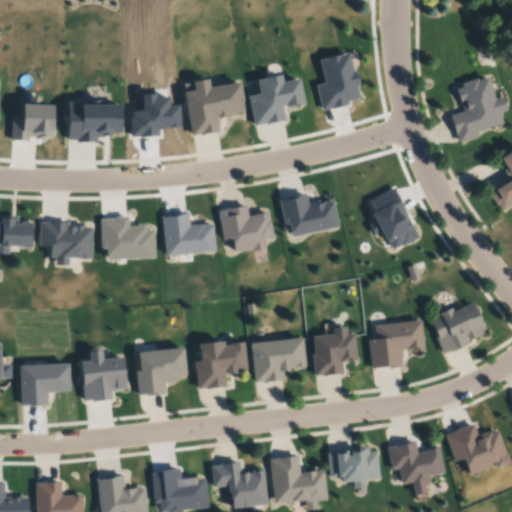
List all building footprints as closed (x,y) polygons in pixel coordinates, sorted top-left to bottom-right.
[(325,82),(315,84),(321,110),(347,103),(346,100),(359,96),(356,84),(357,84),(356,81),(359,80),(357,73),(355,74),(354,69),(353,69),(349,51),(319,59),(325,82)] [(253,124),(247,95),(258,92),(255,77),(281,72),(282,79),(299,76),(304,103),(300,104),(300,102),(294,103),(294,105),(292,106),(291,102),(286,103),(286,106),(284,106),(284,103),(282,104),(285,120),(281,121),(280,119),(268,122),(268,123),(265,124),(264,122),(253,124)] [(456,141),(446,114),(460,109),(453,87),(460,85),(459,82),(475,77),(475,79),(485,75),(493,96),(500,94),(504,108),(496,111),(499,121),(473,130),(475,135),(456,141)] [(218,131),(190,136),(182,90),(192,89),(190,79),(207,76),(209,85),(239,79),(242,99),(240,99),(242,110),(235,111),(235,112),(226,114),(226,116),(218,117),(217,115),(215,116),(218,131)] [(27,141),(8,141),(9,116),(18,116),(19,100),(25,101),(26,93),(40,94),(40,102),(52,102),(51,136),(48,135),(47,134),(43,134),(42,138),(33,138),(33,135),(27,135),(27,141)] [(128,136),(127,116),(130,116),(129,110),(142,109),(141,94),(154,93),(154,95),(167,94),(168,103),(178,102),(179,124),(162,126),(162,128),(157,128),(158,134),(128,136)] [(74,142),(74,138),(66,139),(65,100),(86,100),(86,98),(100,98),(100,103),(120,103),(120,132),(111,132),(111,135),(100,135),(100,134),(95,134),(95,141),(74,142)] [(511,201),(499,209),(496,204),(495,204),(487,191),(511,177),(509,172),(507,174),(504,173),(501,169),(502,165),(497,156),(511,147),(511,201)] [(372,212),(366,200),(394,185),(405,204),(403,205),(420,236),(402,247),(400,243),(392,247),(389,240),(388,241),(381,229),(373,233),(367,223),(374,219),(370,213),(372,212)] [(291,235),(288,223),(282,224),(277,198),(305,192),(307,201),(317,199),(318,203),(332,200),(337,225),(291,235)] [(221,239),(216,210),(224,209),(224,207),(230,205),(231,207),(245,204),(247,215),(254,214),(254,212),(257,211),(258,212),(265,210),(267,219),(269,219),(273,237),(261,239),(263,248),(251,250),(250,248),(233,251),(231,237),(221,239)] [(159,215),(186,212),(187,225),(212,222),(215,250),(164,256),(159,215)] [(0,253),(0,216),(6,217),(7,215),(16,215),(16,223),(18,223),(18,221),(31,221),(29,246),(6,245),(6,253),(0,253)] [(105,247),(100,247),(98,218),(114,217),(114,216),(127,215),(127,226),(143,225),(144,229),(152,229),(153,256),(105,259),(105,247)] [(37,245),(37,221),(46,221),(46,220),(50,220),(50,221),(66,221),(66,227),(71,227),(71,223),(82,223),(82,227),(90,227),(89,257),(67,257),(67,265),(53,265),(53,256),(48,256),(48,245),(37,245)] [(443,352),(436,338),(438,337),(431,320),(440,316),(439,313),(451,307),(453,310),(473,300),(488,331),(470,340),(468,335),(465,337),(468,343),(451,351),(450,348),(443,352)] [(370,369),(367,340),(375,339),(374,325),(420,319),(423,350),(411,352),(411,347),(399,349),(401,368),(389,369),(388,367),(370,369)] [(310,353),(313,353),(311,335),(332,333),(332,327),(345,326),(346,335),(352,334),(355,359),(340,360),(342,374),(312,377),(310,353)] [(248,342),(301,337),(304,365),(289,366),(289,370),(282,370),(283,380),(252,383),(248,342)] [(204,389),(204,387),(196,388),(193,360),(199,359),(198,344),(223,341),(224,346),(231,345),(231,343),(242,341),(246,370),(237,371),(237,373),(224,375),(226,386),(204,389)] [(164,394),(145,396),(145,394),(137,395),(134,370),(139,369),(136,353),(182,347),(185,374),(177,375),(178,381),(163,383),(164,394)] [(79,361),(88,360),(88,350),(100,349),(101,360),(121,357),(125,388),(108,390),(109,398),(92,400),(91,399),(82,400),(80,384),(82,383),(79,361)] [(0,357),(9,357),(10,372),(8,371),(8,378),(0,378),(0,357)] [(46,393),(60,392),(60,389),(68,388),(66,362),(15,365),(17,407),(47,406),(46,393)] [(444,435),(453,432),(453,430),(471,424),(475,435),(488,431),(489,434),(496,432),(503,452),(505,451),(510,463),(493,469),(491,464),(486,466),(487,468),(467,474),(461,458),(453,461),(444,435)] [(385,447),(392,446),(391,444),(412,440),(414,452),(424,450),(424,448),(437,446),(442,473),(427,476),(428,482),(421,483),(423,493),(412,495),(409,481),(399,483),(396,468),(389,469),(385,447)] [(325,453),(334,452),(333,450),(338,450),(338,452),(349,450),(349,448),(354,448),(354,450),(358,450),(357,447),(367,446),(368,452),(377,451),(380,479),(364,481),(365,488),(353,489),(352,482),(341,483),(341,477),(338,478),(338,476),(328,478),(325,453)] [(268,459),(276,458),(276,457),(279,456),(280,458),(296,455),(298,472),(301,472),(301,470),(314,469),(314,471),(323,470),(327,500),(317,501),(318,509),(305,511),(303,501),(293,503),(292,501),(273,503),(268,459)] [(211,467),(219,466),(219,463),(237,460),(238,474),(251,472),(251,470),(262,469),(266,505),(231,509),(229,493),(226,493),(225,486),(213,487),(211,467)] [(149,473),(159,472),(159,470),(177,468),(179,478),(194,476),(194,479),(203,478),(206,507),(180,510),(180,511),(167,511),(162,511),(157,511),(156,503),(153,503),(149,473)] [(97,511),(93,478),(121,475),(123,489),(134,487),(135,489),(141,488),(144,511),(97,511)] [(33,511),(32,481),(59,480),(60,496),(80,495),(80,511),(33,511)] [(0,511),(0,483),(2,483),(2,498),(25,497),(25,511),(0,511)]
